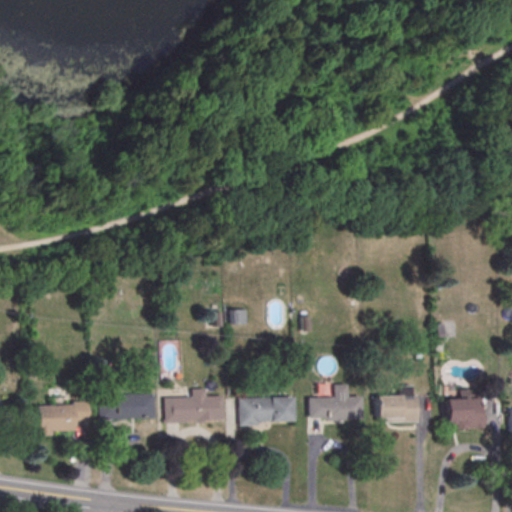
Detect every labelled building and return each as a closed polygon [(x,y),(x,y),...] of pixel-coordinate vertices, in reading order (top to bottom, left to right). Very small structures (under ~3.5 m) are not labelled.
[(243,323),(243,309),(227,309),(227,323),(243,323)] [(219,325),(219,311),(209,311),(208,324),(219,325)] [(304,398),(330,398),(330,385),(343,385),(344,397),(358,397),(359,420),(321,421),(321,419),(314,419),(305,419),(304,398)] [(372,397),(396,396),(395,387),(409,386),(410,396),(413,396),(414,406),(414,422),(383,423),(383,420),(373,421),(372,397)] [(161,400),(189,398),(189,390),(203,390),(203,397),(220,397),(221,422),(172,424),(162,425),(161,400)] [(95,397),(150,395),(151,419),(105,421),(96,421),(95,397)] [(235,399),(290,398),(291,422),(255,423),(255,426),(236,427),(236,408),(235,399)] [(442,400),(478,399),(479,416),(480,416),(481,429),(454,430),(453,424),(443,425),(442,400)] [(34,407),(69,406),(69,403),(84,402),(85,422),(77,422),(70,423),(71,432),(49,433),(49,436),(36,437),(34,407)]
